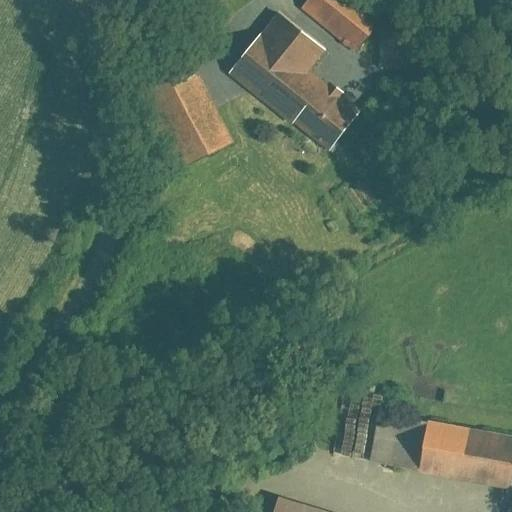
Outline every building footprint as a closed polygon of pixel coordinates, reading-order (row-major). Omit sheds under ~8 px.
[(378,14),(361,0),(306,0),(301,6),(351,47),(378,14)] [(286,46),(266,30),(233,69),(325,145),(358,106),(311,67),(325,51),(299,30),(286,46)] [(411,30),(385,31),(386,67),(412,66),(411,30)] [(228,142),(191,66),(142,90),(179,166),(228,142)] [(376,463),(429,472),(438,425),(385,416),(376,463)] [(429,472),(511,487),(511,439),(438,425),(429,472)] [(287,511),(331,511),(290,501),(287,511)]
